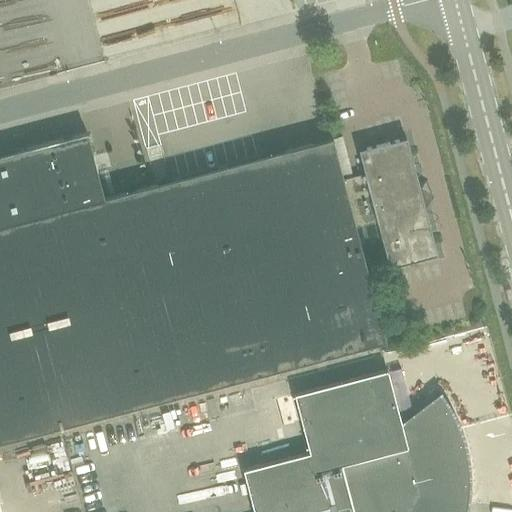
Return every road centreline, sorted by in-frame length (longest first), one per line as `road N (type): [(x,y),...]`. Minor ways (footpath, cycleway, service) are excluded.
road 1 (unclassified): [(0,114),(434,0)]
road 2 (tertiary): [(511,221),(454,0)]
